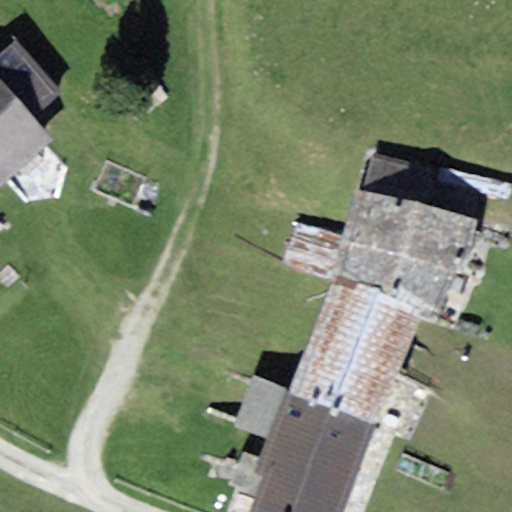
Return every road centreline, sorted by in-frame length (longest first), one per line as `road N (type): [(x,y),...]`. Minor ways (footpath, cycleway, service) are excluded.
road 1 (track): [(97,496),(92,439),(207,171),(211,0)]
road 2 (track): [(0,435),(97,496),(144,511)]
